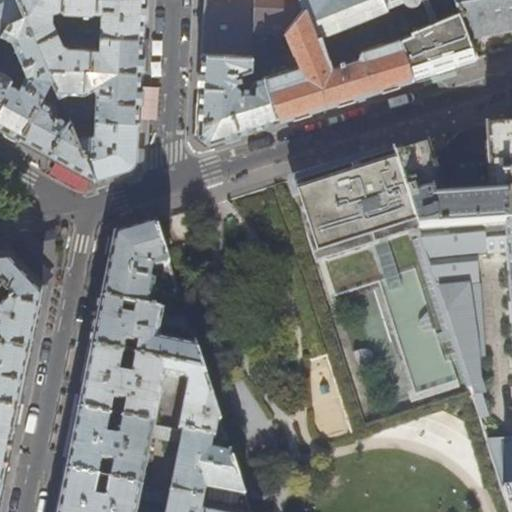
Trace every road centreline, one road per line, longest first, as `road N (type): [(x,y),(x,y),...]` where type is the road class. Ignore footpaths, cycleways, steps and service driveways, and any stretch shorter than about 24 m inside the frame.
road 1 (residential): [(164,184),(511,77)]
road 2 (residential): [(28,511),(84,209)]
road 3 (residential): [(164,184),(173,0)]
